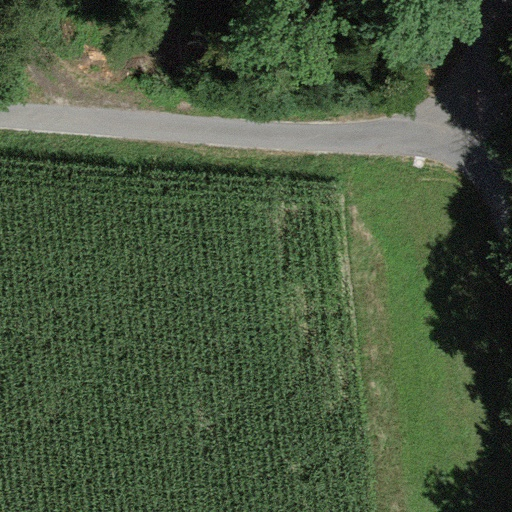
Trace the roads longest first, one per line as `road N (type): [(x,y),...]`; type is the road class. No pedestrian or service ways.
road 1 (track): [(0,117),(366,145),(511,137)]
road 2 (unclassified): [(511,138),(498,0)]
